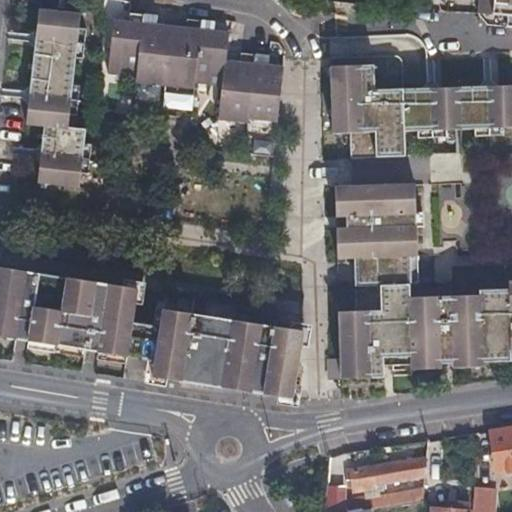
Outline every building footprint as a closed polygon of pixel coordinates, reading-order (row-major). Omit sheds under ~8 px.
[(506,19),(511,19),(511,0),(477,0),(476,16),(506,19)] [(46,161),(78,164),(79,157),(80,142),(82,129),(65,126),(66,115),(68,99),(69,85),(72,57),(74,43),(76,28),(77,14),(36,8),(33,29),(43,29),(41,47),(32,46),(27,85),(36,87),(35,103),(25,102),(23,122),(41,124),(39,144),(48,145),(46,161)] [(126,22),(112,21),(107,72),(134,76),(133,81),(192,88),(192,83),(220,86),(216,119),(246,123),(246,118),(274,120),(279,68),(265,66),(265,56),(238,53),(236,63),(235,73),(221,71),(222,61),(225,34),(210,32),(211,23),(127,13),(126,22)] [(76,28),(74,43),(82,43),(83,28),(76,28)] [(43,29),(33,29),(32,46),(41,47),(43,29)] [(74,43),(72,57),(80,58),(82,43),(74,43)] [(222,61),(221,71),(235,73),(236,63),(222,61)] [(351,157),(361,157),(404,155),(403,139),(418,138),(433,137),(447,137),(476,136),(489,135),(504,134),(511,134),(511,84),(373,89),(372,65),(330,67),(332,132),(349,132),(351,157)] [(36,87),(27,85),(25,102),(35,103),(36,87)] [(69,85),(68,99),(76,100),(77,85),(69,85)] [(68,99),(66,115),(74,116),(76,100),(68,99)] [(490,143),(504,142),(504,134),(489,135),(490,143)] [(476,143),(490,143),(489,135),(476,136),(476,143)] [(418,146),(433,145),(433,137),(418,138),(418,146)] [(433,145),(448,145),(447,137),(433,137),(433,145)] [(80,142),(79,157),(87,158),(89,143),(80,142)] [(48,145),(39,144),(37,161),(46,163),(46,161),(48,145)] [(432,179),(452,179),(452,155),(432,155),(432,179)] [(78,164),(77,172),(85,173),(87,158),(79,157),(78,164)] [(77,172),(78,164),(46,161),(46,163),(37,161),(35,174),(76,179),(77,172)] [(75,186),(76,179),(35,174),(35,180),(75,186)] [(383,358),(396,357),(395,349),(411,348),(411,354),(411,359),(425,359),(426,368),(442,368),(441,358),(454,358),(455,368),(470,367),(469,358),(483,357),(483,353),(496,352),(497,361),(511,360),(511,352),(511,351),(511,279),(508,280),(508,286),(479,288),(479,294),(410,296),(409,283),(418,283),(415,183),(344,185),(344,200),(335,201),(336,215),(345,215),(345,228),(336,228),(337,244),(346,244),(346,248),(346,258),(353,258),(355,284),(355,311),(339,311),(342,378),(384,376),(383,358)] [(334,186),(335,201),(344,200),(344,185),(334,186)] [(346,244),(337,244),(338,258),(346,258),(346,248),(346,244)] [(236,387),(292,396),(301,330),(161,308),(159,324),(131,320),(136,287),(107,283),(106,290),(93,288),(94,281),(0,266),(0,325),(1,325),(0,336),(15,338),(17,328),(29,329),(27,340),(42,342),(43,332),(57,334),(71,336),(69,346),(112,352),(114,342),(128,344),(126,354),(154,359),(153,365),(167,367),(165,377),(181,379),(183,370),(195,371),(194,381),(210,383),(212,374),(223,376),(237,378),(236,387)] [(107,283),(94,281),(93,288),(106,290),(107,283)] [(17,328),(15,338),(27,340),(29,329),(17,328)] [(42,342),(56,344),(57,334),(43,332),(42,342)] [(56,344),(69,346),(71,336),(57,334),(56,344)] [(126,354),(128,344),(114,342),(112,352),(126,354)] [(395,349),(396,357),(411,357),(411,354),(411,348),(395,349)] [(483,357),(483,362),(497,361),(496,352),(483,353),(483,357)] [(469,358),(470,367),(483,366),(483,362),(483,357),(469,358)] [(425,359),(411,359),(412,369),(426,368),(425,359)] [(152,374),(165,377),(167,367),(153,365),(152,374)] [(183,370),(181,379),(194,381),(195,371),(183,370)] [(210,383),(222,385),(223,376),(212,374),(210,383)] [(223,376),(222,385),(236,387),(237,378),(223,376)] [(511,427),(488,431),(491,451),(494,473),(511,470),(511,427)] [(351,481),(352,486),(353,491),(375,487),(376,488),(385,486),(384,482),(424,476),(426,457),(344,470),(347,482),(351,481)] [(340,511),(342,486),(326,484),(324,511),(340,511)] [(423,487),(402,491),(380,495),(381,501),(375,502),(376,508),(422,501),(423,487)] [(486,511),(488,491),(472,491),(470,511),(486,511)] [(448,502),(448,506),(448,509),(433,508),(432,511),(467,511),(468,504),(448,502)]
